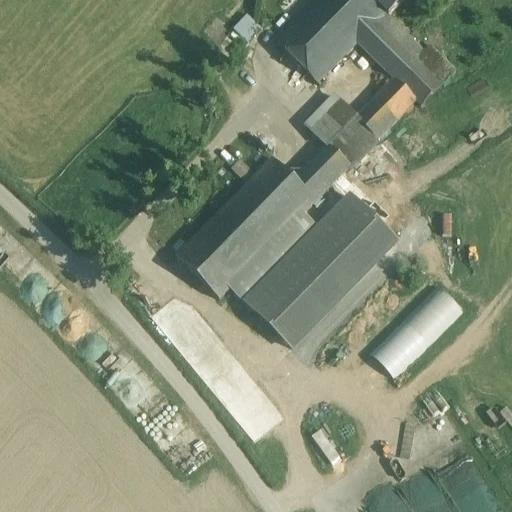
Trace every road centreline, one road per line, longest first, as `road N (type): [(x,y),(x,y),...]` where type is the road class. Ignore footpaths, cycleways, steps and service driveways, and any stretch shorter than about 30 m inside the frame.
road 1 (unclassified): [(0,198),(124,317),(275,511)]
road 2 (track): [(187,0),(186,16),(209,58),(268,109)]
